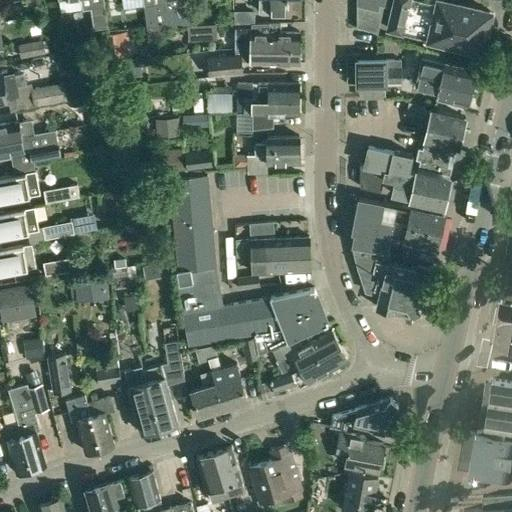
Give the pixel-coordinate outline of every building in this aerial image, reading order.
[(80,0),(82,10),(90,9),(92,21),(106,19),(103,0),(80,0)] [(142,0),(146,27),(168,26),(164,0),(142,0)] [(164,0),(168,26),(191,26),(183,6),(183,0),(164,0)] [(259,0),(259,12),(287,13),(286,0),(259,0)] [(383,6),(379,4),(379,0),(356,0),(357,6),(356,6),(357,27),(377,34),(383,6)] [(401,32),(401,31),(480,50),(484,33),(489,12),(486,11),(438,0),(437,0),(437,3),(426,0),(379,0),(379,4),(383,6),(392,8),(387,29),(401,32)] [(216,25),(187,27),(188,42),(217,40),(216,25)] [(104,33),(105,45),(107,61),(123,60),(120,32),(104,33)] [(251,32),(251,44),(251,46),(298,44),(299,33),(269,32),(251,32)] [(19,46),(21,58),(46,53),(44,41),(19,46)] [(298,64),(298,44),(251,46),(251,48),(234,48),(234,56),(221,57),(207,59),(209,76),(241,72),(239,61),(253,61),(253,63),(268,63),(268,64),(298,64)] [(417,72),(471,86),(475,70),(444,62),(443,64),(421,59),(417,72)] [(400,60),(357,60),(356,60),(357,84),(385,84),(385,83),(400,83),(400,60)] [(471,86),(417,72),(414,86),(437,91),(435,96),(467,103),(471,86)] [(0,102),(7,101),(6,99),(18,97),(14,73),(2,76),(1,74),(0,74),(0,102)] [(256,98),(298,99),(298,83),(268,83),(267,84),(257,84),(256,98)] [(243,84),(243,113),(245,113),(252,113),(252,84),(243,84)] [(55,89),(31,94),(34,106),(58,101),(55,89)] [(230,93),(206,93),(206,112),(230,112),(230,93)] [(112,94),(96,97),(100,121),(117,118),(112,94)] [(298,114),(298,99),(256,98),(256,114),(268,114),(298,114)] [(425,105),(409,102),(407,113),(423,116),(425,105)] [(419,161),(417,170),(449,178),(456,146),(458,146),(465,118),(463,117),(463,118),(431,110),(424,137),(422,149),(417,148),(415,160),(419,161)] [(208,113),(183,115),(183,127),(209,126),(208,113)] [(155,118),(156,137),(180,135),(179,116),(155,118)] [(27,122),(17,123),(17,122),(5,124),(0,124),(0,140),(33,134),(32,134),(31,124),(27,122)] [(0,155),(29,150),(32,162),(60,157),(57,145),(56,145),(54,131),(33,134),(0,140),(0,155)] [(266,155),(267,163),(299,162),(298,136),(266,137),(266,143),(254,143),(254,156),(266,155)] [(180,146),(151,149),(154,171),(182,168),(180,146)] [(449,178),(417,170),(417,171),(415,171),(415,172),(408,170),(412,155),(393,150),(393,152),(368,146),(363,165),(360,165),(360,187),(380,192),(384,178),(394,180),(391,194),(410,198),(410,199),(409,204),(426,207),(427,203),(443,206),(443,207),(449,178)] [(186,169),(212,167),(211,152),(185,155),(186,169)] [(266,155),(254,156),(247,155),(247,171),(247,174),(267,173),(267,163),(266,155)] [(0,202),(30,196),(39,195),(35,171),(0,177),(0,202)] [(287,341),(270,297),(222,306),(215,267),(207,176),(190,177),(170,179),(178,271),(176,271),(179,287),(183,313),(188,345),(253,333),(259,354),(263,352),(287,341)] [(76,185),(43,191),(45,203),(78,197),(78,196),(84,195),(83,187),(77,188),(76,185)] [(396,239),(404,206),(382,201),(382,204),(358,199),(352,231),(355,232),(352,245),(387,252),(390,237),(396,239)] [(443,215),(404,206),(396,239),(403,240),(402,245),(417,249),(418,243),(436,247),(443,215)] [(0,238),(29,233),(38,231),(34,207),(0,213),(0,238)] [(41,227),(43,239),(73,234),(71,222),(41,227)] [(309,236),(307,237),(264,238),(264,239),(253,240),(253,256),(310,253),(309,236)] [(0,274),(28,269),(35,267),(31,244),(0,249),(0,274)] [(353,246),(355,256),(365,290),(378,294),(376,307),(395,311),(410,315),(421,310),(421,309),(429,274),(428,274),(430,269),(417,266),(415,271),(387,264),(389,253),(353,246)] [(310,253),(253,256),(254,272),(264,272),(264,273),(310,271),(310,253)] [(42,263),(45,275),(70,271),(68,258),(42,263)] [(166,260),(143,265),(145,279),(169,275),(166,260)] [(113,281),(128,279),(126,266),(112,268),(113,281)] [(74,275),(77,300),(108,297),(106,272),(74,275)] [(253,275),(237,277),(239,289),(255,286),(253,275)] [(511,285),(504,284),(497,323),(493,343),(511,347),(511,285)] [(0,290),(0,302),(3,318),(35,313),(30,285),(0,290)] [(270,297),(287,341),(290,340),(327,323),(314,287),(269,296),(270,297)] [(290,340),(287,341),(263,352),(269,365),(283,358),(290,372),(339,345),(331,330),(296,350),(290,340)] [(44,357),(41,338),(26,341),(28,359),(44,357)] [(253,338),(242,341),(246,360),(257,358),(253,338)] [(178,341),(164,344),(169,376),(183,374),(178,341)] [(346,357),(339,345),(290,372),(291,372),(270,380),(273,390),(297,383),(299,387),(307,382),(308,382),(344,362),(346,357)] [(204,347),(196,349),(199,361),(216,356),(212,346),(204,347)] [(65,353),(46,356),(52,393),(71,391),(65,353)] [(94,361),(96,371),(98,385),(120,382),(117,358),(94,361)] [(142,368),(159,428),(177,423),(172,403),(164,376),(160,363),(142,368)] [(215,383),(222,408),(247,401),(240,376),(236,363),(211,371),(215,383)] [(125,371),(128,386),(141,433),(159,428),(142,368),(142,366),(125,371)] [(488,428),(511,426),(511,381),(494,379),(493,381),(491,381),(488,399),(490,399),(490,404),(487,403),(484,422),(487,422),(486,424),(488,425),(488,428)] [(198,416),(222,408),(215,383),(192,390),(195,400),(193,400),(198,416)] [(41,452),(35,432),(39,431),(34,414),(35,413),(34,412),(48,408),(45,401),(41,385),(27,389),(26,384),(8,390),(17,422),(30,468),(45,464),(41,452)] [(84,452),(100,448),(87,404),(84,395),(65,401),(72,423),(76,421),(84,452)] [(110,397),(87,404),(100,448),(114,444),(105,412),(113,409),(110,397)] [(345,411),(331,415),(329,426),(345,429),(346,423),(353,424),(353,425),(367,428),(390,433),(397,404),(391,397),(390,398),(378,401),(357,407),(357,408),(345,411)] [(16,472),(30,468),(17,422),(3,426),(16,472)] [(323,425),(310,423),(308,436),(321,438),(323,425)] [(511,426),(488,428),(487,435),(483,434),(471,432),(464,469),(470,470),(510,477),(510,476),(511,476),(511,426)] [(350,435),(339,433),(336,449),(347,451),(344,464),(378,471),(378,469),(382,466),(384,459),(381,455),(383,444),(363,440),(364,437),(350,434),(350,435)] [(230,446),(214,452),(229,497),(244,492),(240,480),(241,479),(230,446)] [(229,497),(214,452),(196,458),(206,490),(207,490),(211,503),(229,497)] [(291,455),(270,461),(280,495),(302,489),(291,455)] [(280,495),(270,461),(248,468),(259,502),(280,495)] [(170,511),(169,508),(160,510),(159,504),(160,504),(152,471),(127,477),(136,511),(170,511)] [(370,511),(377,477),(348,472),(342,508),(361,511),(370,511)] [(109,483),(85,491),(91,510),(87,511),(86,511),(117,511),(114,498),(123,495),(119,481),(110,484),(109,483)] [(64,511),(61,498),(37,505),(39,511),(64,511)] [(169,508),(170,511),(192,511),(191,503),(169,508)]
